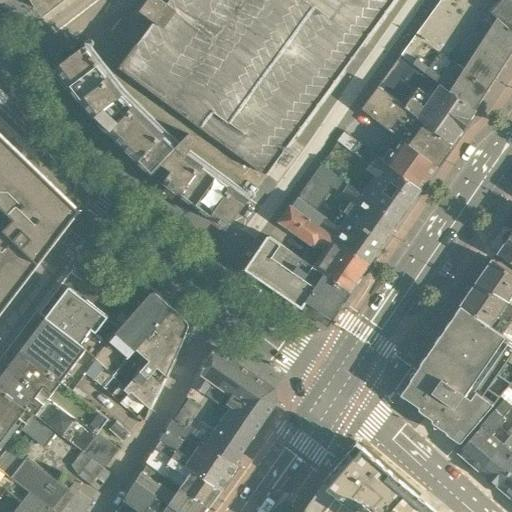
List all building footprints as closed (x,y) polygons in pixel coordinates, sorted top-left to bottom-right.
[(35,0),(45,14),(63,0),(35,0)] [(143,0),(106,29),(127,56),(118,68),(266,176),(394,0),(143,0)] [(511,32),(477,0),(441,0),(432,12),(504,65),(511,53),(511,32)] [(511,0),(477,0),(511,32),(511,0)] [(415,36),(488,90),(504,65),(432,12),(415,36)] [(401,55),(475,110),(488,90),(415,36),(401,55)] [(56,68),(93,117),(152,175),(165,184),(227,229),(249,200),(233,188),(246,171),(113,74),(89,43),(56,68)] [(453,143),(475,110),(401,55),(378,87),(453,143)] [(361,110),(389,130),(401,139),(437,166),(453,143),(378,87),(361,110)] [(337,142),(338,142),(370,166),(366,171),(374,177),(362,194),(398,222),(420,190),(385,163),(344,132),(337,142)] [(0,139),(0,208),(23,231),(12,245),(41,272),(82,218),(0,139)] [(385,163),(420,190),(421,189),(421,190),(437,166),(401,139),(385,163)] [(321,165),(311,179),(329,192),(332,188),(355,204),(346,216),(383,242),(398,222),(362,194),(321,165)] [(346,216),(340,212),(332,223),(325,219),(325,218),(315,211),(329,192),(311,179),(300,194),(297,198),(290,208),(369,263),(383,242),(346,216)] [(300,259),(349,291),(369,263),(290,208),(280,223),(310,243),(300,259)] [(511,231),(496,254),(496,255),(511,265),(511,231)] [(269,237),(248,267),(246,270),(302,308),(306,301),(331,319),(349,292),(349,291),(300,259),(280,245),(269,237)] [(0,323),(41,272),(12,245),(10,243),(0,254),(0,323)] [(511,273),(492,260),(475,283),(511,308),(511,273)] [(71,271),(70,272),(39,313),(45,318),(95,355),(122,326),(112,319),(115,315),(108,310),(113,303),(71,271)] [(173,309),(138,278),(115,307),(129,319),(122,326),(95,355),(93,358),(95,360),(104,369),(94,380),(104,388),(173,309)] [(511,319),(511,308),(475,283),(459,306),(460,306),(501,335),(511,319)] [(511,382),(511,342),(501,335),(460,306),(410,381),(413,382),(404,395),(422,407),(421,409),(436,419),(435,421),(450,431),(448,433),(460,442),(511,382)] [(150,410),(155,397),(166,376),(167,377),(188,327),(188,324),(186,320),(173,309),(104,388),(121,403),(130,393),(150,410)] [(72,391),(84,374),(95,360),(93,358),(95,355),(45,318),(20,351),(72,391)] [(192,385),(190,389),(171,421),(234,464),(276,403),(275,389),(216,348),(206,364),(192,385)] [(112,459),(118,451),(96,434),(103,425),(108,419),(72,391),(20,351),(7,368),(95,435),(89,442),(112,459)] [(0,377),(0,389),(57,432),(82,451),(105,469),(112,459),(89,442),(95,435),(7,368),(0,377)] [(83,511),(93,500),(73,485),(69,489),(11,445),(21,430),(44,448),(57,432),(0,389),(0,469),(22,487),(49,508),(54,511),(83,511)] [(503,400),(458,452),(465,458),(465,461),(471,466),(475,466),(477,467),(505,434),(498,428),(505,420),(502,417),(511,406),(503,400)] [(130,433),(116,421),(114,423),(108,419),(103,425),(109,429),(109,430),(122,442),(123,441),(130,433)] [(234,464),(171,421),(155,447),(191,470),(221,491),(238,467),(234,464)] [(498,485),(511,469),(511,425),(505,434),(477,467),(486,475),(486,479),(492,484),(495,483),(498,485)] [(150,453),(145,462),(179,486),(191,470),(155,447),(151,453),(150,453)] [(436,511),(419,497),(382,464),(367,451),(362,447),(360,450),(349,451),(346,455),(344,458),(325,480),(326,481),(322,486),(321,488),(356,511),(436,511)] [(82,451),(75,460),(71,466),(78,477),(98,492),(111,474),(105,469),(82,451)] [(167,503),(179,486),(145,462),(144,463),(145,464),(135,481),(137,482),(167,503)] [(0,497),(6,490),(15,497),(22,487),(0,469),(0,497)] [(511,469),(498,485),(504,490),(504,494),(510,499),(511,498),(511,469)] [(179,486),(210,507),(221,491),(191,470),(179,486)] [(135,481),(123,501),(139,511),(180,511),(167,503),(137,482),(135,481)] [(206,511),(210,507),(179,486),(167,503),(180,511),(206,511)] [(356,511),(321,488),(322,486),(321,486),(305,509),(306,510),(304,511),(356,511)] [(13,511),(45,511),(49,508),(22,487),(15,497),(22,502),(13,511)] [(139,511),(123,501),(116,511),(139,511)]
